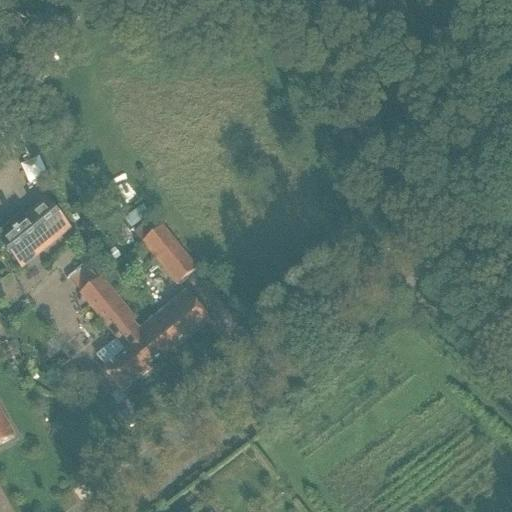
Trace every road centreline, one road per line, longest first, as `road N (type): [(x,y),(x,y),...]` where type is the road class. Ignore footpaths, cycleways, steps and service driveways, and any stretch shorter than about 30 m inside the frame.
road 1 (tertiary): [(80,511),(427,220)]
road 2 (track): [(479,0),(507,144)]
